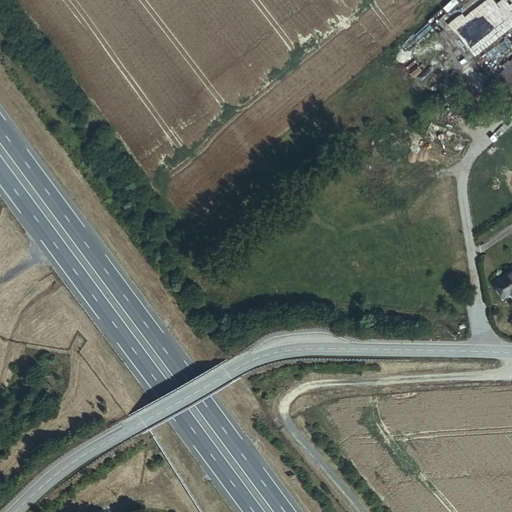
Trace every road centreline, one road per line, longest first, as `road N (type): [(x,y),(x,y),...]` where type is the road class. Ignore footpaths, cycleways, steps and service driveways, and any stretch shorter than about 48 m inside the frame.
road 1 (residential): [(19,511),(70,465),(227,376),(290,350),(511,352)]
road 2 (motorway): [(285,511),(0,128)]
road 3 (motorway): [(0,169),(254,511)]
road 4 (track): [(511,352),(503,369),(308,384),(291,393),(286,423),(362,511)]
